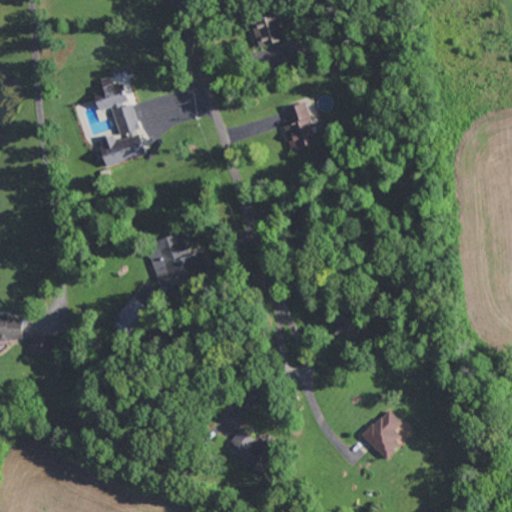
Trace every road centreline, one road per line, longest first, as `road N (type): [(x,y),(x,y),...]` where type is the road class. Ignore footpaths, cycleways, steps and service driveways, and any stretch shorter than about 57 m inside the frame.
road 1 (residential): [(181,0),(280,305)]
road 2 (residential): [(31,0),(65,295)]
road 3 (residential): [(308,356),(280,305),(294,369),(306,371),(308,356)]
